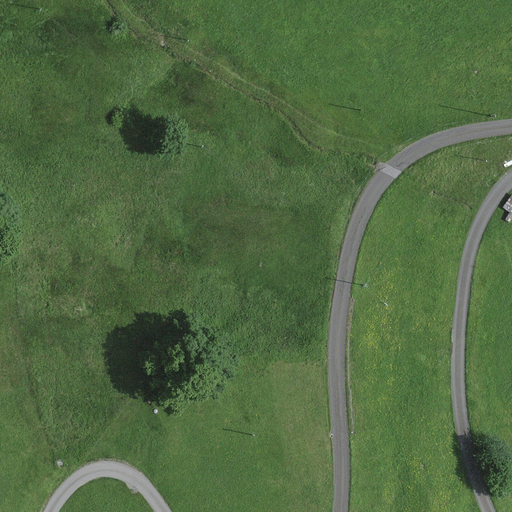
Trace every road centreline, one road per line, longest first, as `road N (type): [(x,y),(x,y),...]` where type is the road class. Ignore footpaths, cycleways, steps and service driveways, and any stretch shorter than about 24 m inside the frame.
road 1 (unclassified): [(347,511),(343,294),(370,199),(437,146),(511,129)]
road 2 (track): [(497,511),(473,456),(462,370),(472,278),(490,214),(511,186)]
road 3 (track): [(158,511),(138,482),(100,472),(65,495),(57,511)]
